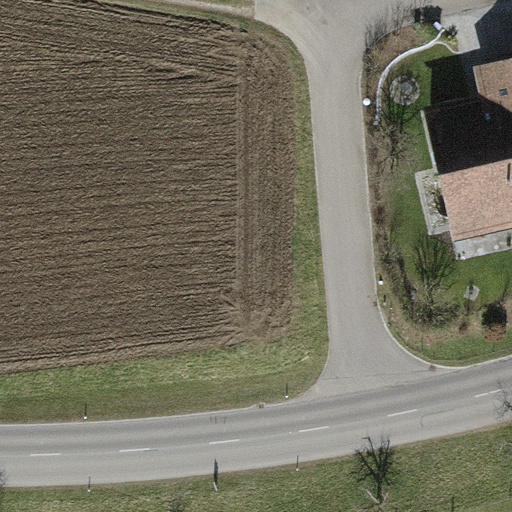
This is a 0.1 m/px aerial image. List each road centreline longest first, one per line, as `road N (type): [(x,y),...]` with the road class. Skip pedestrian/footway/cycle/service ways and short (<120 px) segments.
road 1 (residential): [(373,421),(353,304),(327,15),(394,0)]
road 2 (tertiary): [(0,457),(373,421)]
road 3 (tertiary): [(373,421),(511,385)]
